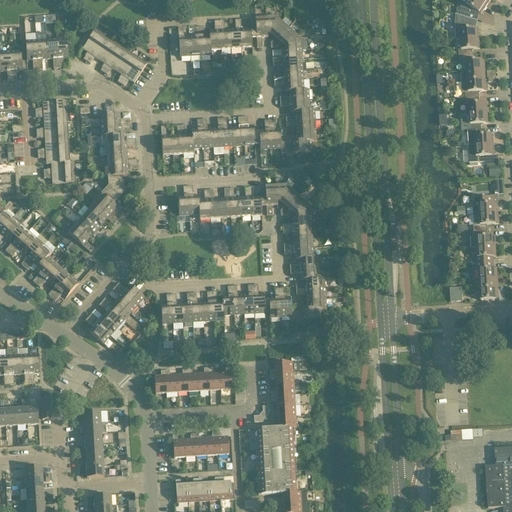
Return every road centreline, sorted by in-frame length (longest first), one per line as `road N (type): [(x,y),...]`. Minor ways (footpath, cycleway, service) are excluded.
road 1 (tertiary): [(360,0),(380,322)]
road 2 (tertiary): [(391,318),(372,0)]
road 3 (residential): [(128,262),(157,288),(280,281),(276,225)]
road 4 (tertiary): [(402,511),(391,318)]
road 5 (residential): [(141,113),(161,81),(159,21),(252,16)]
road 6 (tertiary): [(380,322),(392,511)]
road 7 (residential): [(145,118),(269,111),(267,54)]
road 8 (residential): [(141,113),(100,85),(26,89)]
road 9 (residential): [(143,421),(124,380),(61,337)]
road 10 (residential): [(391,318),(511,310)]
